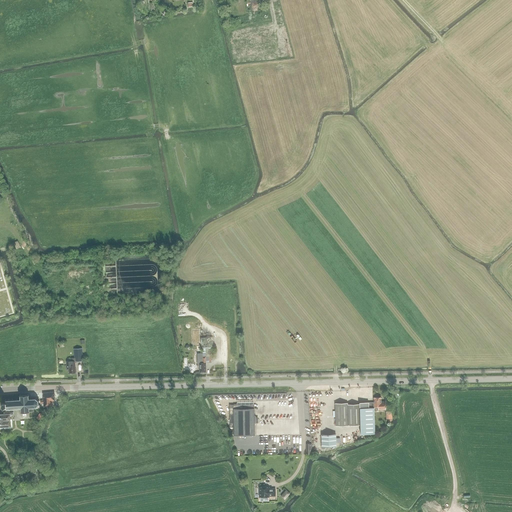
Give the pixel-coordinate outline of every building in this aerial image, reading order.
[(15,250),(21,247),(18,241),(12,244),(15,250)] [(200,332),(192,333),(193,347),(201,347),(201,344),(201,336),(200,336),(200,332)] [(206,363),(211,362),(211,348),(205,348),(205,350),(202,350),(202,357),(202,359),(202,363),(206,363)] [(74,349),(74,358),(75,358),(75,361),(83,361),(82,349),(74,349)] [(71,358),(71,361),(66,362),(67,369),(69,369),(69,373),(70,373),(70,374),(73,374),(73,373),(75,373),(75,361),(75,358),(74,358),(71,358)] [(51,410),(51,406),(53,406),(52,401),(55,401),(54,392),(43,393),(43,400),(40,401),(40,403),(41,406),(41,407),(47,407),(47,410),(51,410)] [(0,414),(0,427),(11,427),(10,414),(13,414),(13,410),(13,409),(16,409),(17,410),(18,410),(18,409),(21,409),(21,412),(20,412),(20,413),(21,413),(21,414),(22,414),(22,413),(29,412),(29,413),(29,412),(33,412),(33,408),(35,408),(36,409),(36,407),(38,409),(41,406),(39,405),(38,404),(38,401),(39,401),(39,400),(38,401),(36,399),(36,398),(35,397),(35,399),(32,399),(32,398),(32,399),(28,399),(28,396),(29,395),(28,395),(28,394),(27,394),(27,395),(21,395),(21,394),(20,395),(20,396),(19,396),(20,396),(20,400),(17,400),(17,399),(16,399),(16,400),(13,400),(13,399),(12,399),(12,400),(9,400),(9,399),(8,399),(8,400),(6,400),(6,399),(5,400),(5,401),(4,401),(5,401),(5,403),(2,403),(2,402),(2,403),(1,403),(1,404),(2,404),(2,405),(2,406),(1,406),(1,407),(2,407),(2,408),(3,408),(3,407),(6,407),(6,409),(5,409),(4,409),(4,414),(0,414)] [(336,426),(360,425),(360,434),(375,434),(375,425),(374,407),(378,407),(379,410),(386,410),(385,402),(381,402),(381,398),(373,398),(374,402),(359,403),(359,404),(347,405),(347,403),(335,403),(336,426)] [(253,405),(229,405),(230,427),(234,427),(234,436),(255,435),(255,423),(260,423),(259,415),(254,415),(254,409),(253,409),(253,405)] [(329,434),(321,435),(322,447),(336,447),(336,444),(329,444),(329,434)] [(267,489),(267,487),(259,487),(259,497),(269,497),(269,496),(275,496),(275,489),(267,489)] [(286,491),(281,497),(285,500),(290,494),(286,491)]
